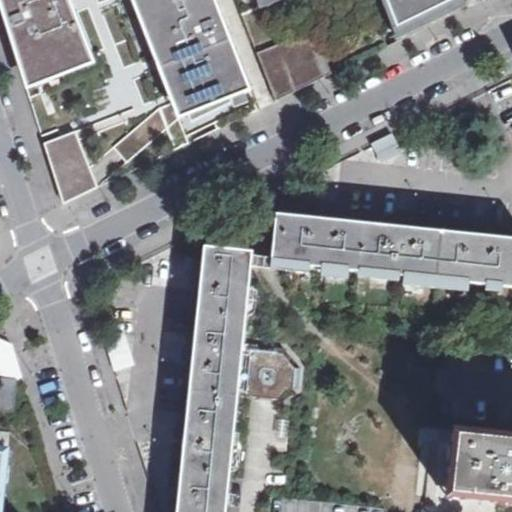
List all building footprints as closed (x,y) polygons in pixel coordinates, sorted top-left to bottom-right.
[(62,68),(90,57),(67,0),(4,0),(38,86),(55,80),(52,72),(62,68)] [(148,0),(131,0),(179,120),(189,117),(191,125),(234,104),(235,109),(248,104),(244,95),(243,92),(192,112),(148,0)] [(148,0),(192,112),(243,92),(244,95),(250,92),(224,25),(215,29),(207,7),(216,4),(214,0),(148,0)] [(259,0),(262,8),(282,0),(259,0)] [(386,0),(398,28),(456,0),(386,0)] [(461,0),(456,0),(398,28),(402,40),(465,10),(461,0)] [(224,25),(216,4),(207,7),(215,29),(224,25)] [(310,35),(278,48),(291,80),(323,67),(310,35)] [(291,80),(278,48),(258,55),(276,103),(327,78),(323,67),(291,80)] [(52,72),(55,80),(65,76),(62,68),(52,72)] [(138,151),(168,126),(158,115),(129,139),(138,151)] [(44,145),(47,153),(80,140),(77,132),(44,145)] [(373,147),(380,161),(400,151),(393,137),(373,147)] [(58,185),(91,169),(80,140),(47,153),(58,185)] [(91,169),(58,185),(64,206),(99,189),(91,169)] [(277,215),(272,263),(511,287),(511,239),(494,237),(493,230),(487,229),(476,226),(475,230),(474,235),(417,229),(416,227),(415,221),(410,221),(399,218),(396,227),(332,221),(332,211),(320,212),(315,211),(312,219),(277,215)] [(205,248),(204,261),(202,262),(196,263),(196,268),(193,279),(201,282),(196,339),(188,340),(188,345),(185,356),(193,359),(187,416),(179,418),(180,423),(176,434),(185,436),(179,494),(171,495),(171,501),(168,511),(169,511),(225,511),(230,472),(234,472),(240,468),(242,448),(237,442),(233,442),(238,392),(247,393),(249,393),(253,356),(242,355),(246,316),(250,317),(256,312),(258,292),(253,287),(249,287),(251,272),(252,260),(253,253),(205,248)] [(115,372),(132,366),(121,334),(104,339),(115,372)] [(257,352),(253,356),(249,393),(252,397),(279,400),(293,389),(299,390),(301,369),(295,368),(284,355),(285,349),(258,346),(257,352)] [(0,384),(0,425),(11,427),(11,423),(12,413),(14,413),(18,380),(10,379),(2,379),(1,384),(0,384)] [(511,435),(454,429),(447,497),(511,504),(511,435)]
